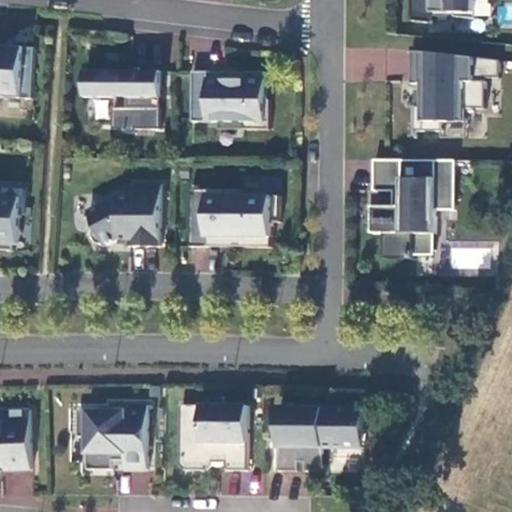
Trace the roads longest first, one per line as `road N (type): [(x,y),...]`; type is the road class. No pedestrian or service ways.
road 1 (residential): [(336,294),(0,291)]
road 2 (residential): [(0,351),(335,347)]
road 3 (residential): [(332,30),(63,0)]
road 4 (residential): [(336,294),(332,30)]
road 5 (residential): [(335,347),(477,358)]
